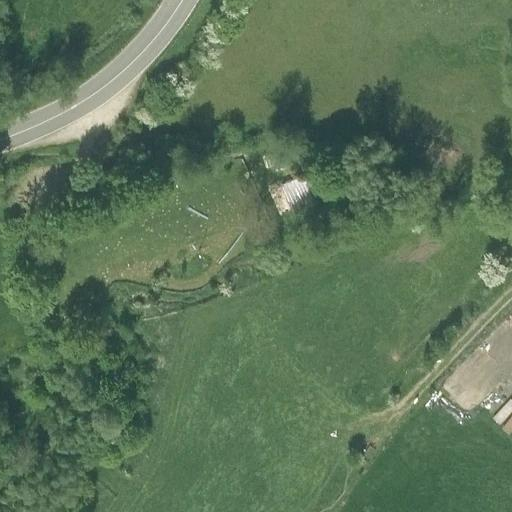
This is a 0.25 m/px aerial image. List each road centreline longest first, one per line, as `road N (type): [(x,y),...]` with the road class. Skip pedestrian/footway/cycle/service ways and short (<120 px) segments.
road 1 (tertiary): [(181,0),(142,55),(104,87),(0,140)]
road 2 (track): [(511,295),(383,418)]
